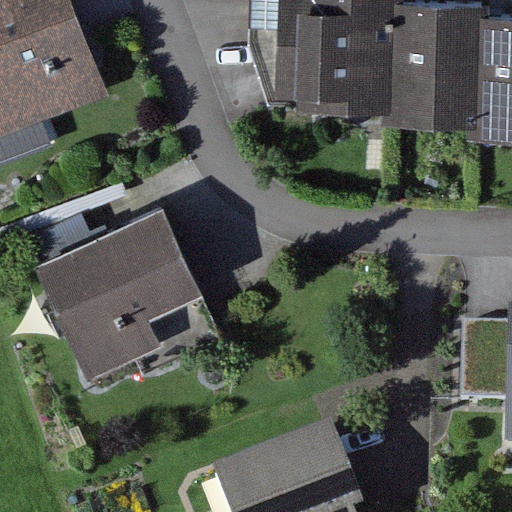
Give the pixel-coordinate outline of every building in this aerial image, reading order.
[(83,0),(0,0),(0,105),(12,134),(121,89),(83,0)] [(319,0),(318,97),(414,98),(415,2),(415,0),(319,0)] [(414,109),(503,111),(504,13),(504,4),(415,2),(414,98),(414,109)] [(502,128),(511,127),(511,13),(504,13),(503,111),(502,128)] [(176,217),(52,269),(92,365),(217,313),(176,217)] [(511,321),(462,323),(465,410),(511,409),(511,321)] [(345,511),(316,440),(219,480),(232,511),(345,511)]
